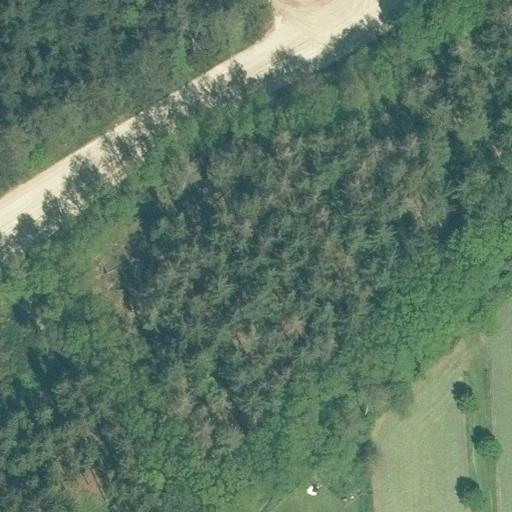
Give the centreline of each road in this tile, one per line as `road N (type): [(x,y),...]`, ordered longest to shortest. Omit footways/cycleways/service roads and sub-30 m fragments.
road 1 (track): [(43,328),(8,229),(145,134),(379,0)]
road 2 (track): [(254,511),(511,262)]
road 3 (track): [(157,511),(43,328)]
